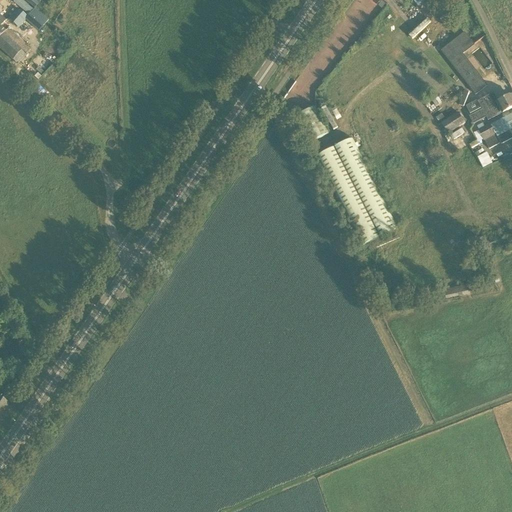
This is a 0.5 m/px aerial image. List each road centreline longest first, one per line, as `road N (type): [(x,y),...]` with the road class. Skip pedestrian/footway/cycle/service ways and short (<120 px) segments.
road 1 (secondary): [(136,259),(316,0)]
road 2 (track): [(511,399),(231,511)]
road 3 (unclassified): [(136,259),(110,230),(109,187),(98,167),(0,63)]
road 4 (secondary): [(0,455),(136,259)]
road 5 (track): [(109,187),(123,169),(119,0)]
